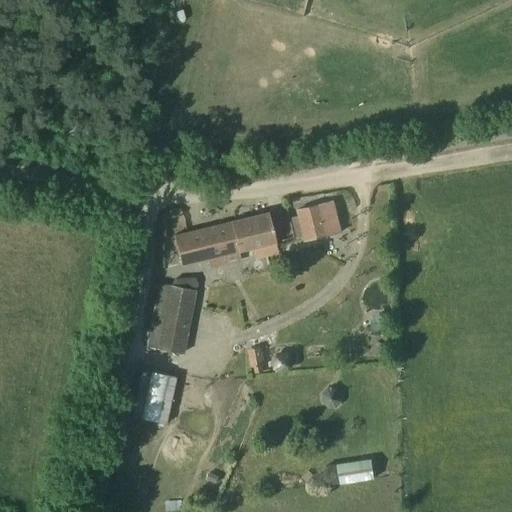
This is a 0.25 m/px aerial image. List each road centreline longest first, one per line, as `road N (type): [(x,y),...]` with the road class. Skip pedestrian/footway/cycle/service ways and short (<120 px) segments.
road 1 (track): [(152,193),(131,364),(99,511)]
road 2 (unclassified): [(242,193),(152,193),(0,169)]
road 3 (track): [(511,149),(364,174)]
road 4 (unclassified): [(242,193),(364,174)]
